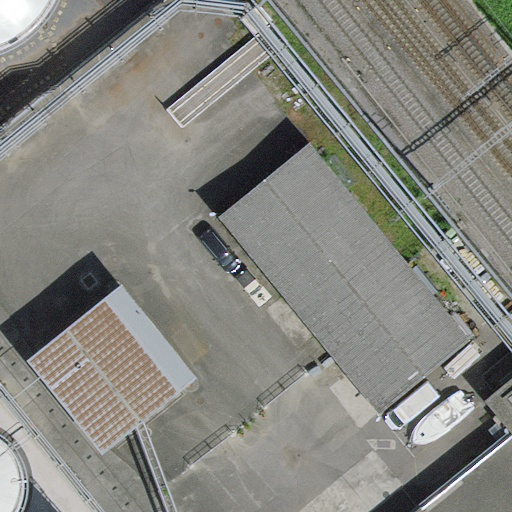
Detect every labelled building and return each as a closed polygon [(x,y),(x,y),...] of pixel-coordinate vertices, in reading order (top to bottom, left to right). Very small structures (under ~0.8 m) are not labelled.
[(0,0),(0,56),(8,54),(29,45),(47,32),(61,16),(69,0),(0,0)] [(319,142),(232,211),(393,408),(478,339),(319,142)] [(215,375),(136,276),(48,348),(128,447),(215,375)] [(511,511),(511,391),(496,406),(511,428),(511,442),(425,511),(511,511)] [(0,424),(0,511),(28,511),(33,504),(37,486),(35,467),(29,449),(15,433),(0,424)]
